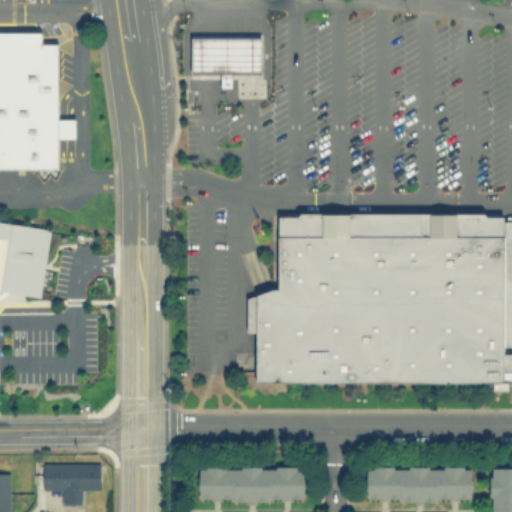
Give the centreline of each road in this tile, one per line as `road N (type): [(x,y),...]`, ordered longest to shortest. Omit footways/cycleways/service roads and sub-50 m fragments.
road 1 (residential): [(511,428),(139,430)]
road 2 (tertiary): [(139,242),(124,0)]
road 3 (tertiary): [(139,430),(139,242)]
road 4 (tertiary): [(139,430),(0,430)]
